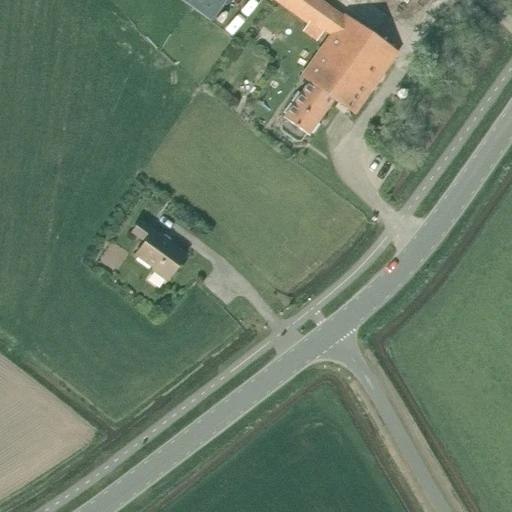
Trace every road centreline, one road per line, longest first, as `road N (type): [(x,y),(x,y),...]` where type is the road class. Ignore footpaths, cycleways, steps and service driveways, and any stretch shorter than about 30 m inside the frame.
road 1 (tertiary): [(92,511),(329,335)]
road 2 (tertiary): [(329,335),(411,257),(511,122)]
road 3 (unclassified): [(329,335),(441,511)]
